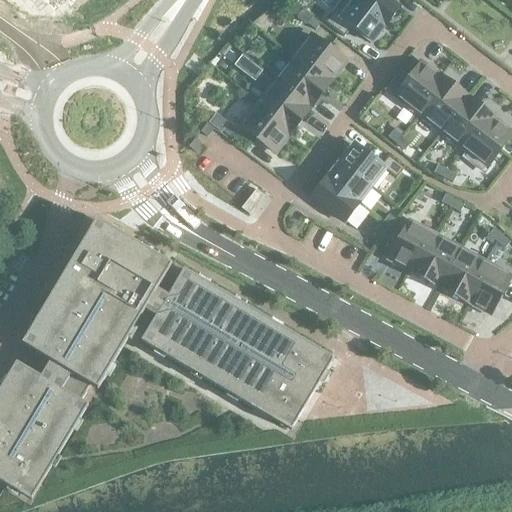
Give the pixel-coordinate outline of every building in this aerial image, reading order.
[(342,0),(324,23),(344,38),(352,29),(372,44),(386,25),(353,0),(342,0)] [(353,0),(386,25),(401,6),(392,0),(353,0)] [(312,18),(307,24),(315,31),(320,24),(312,17),(312,18)] [(313,34),(290,63),(307,77),(315,67),(333,81),(347,62),(313,34)] [(242,57),(235,67),(241,71),(248,61),(242,57)] [(400,69),(384,90),(392,97),(391,98),(422,122),(437,102),(427,94),(441,76),(421,60),(409,76),(400,69)] [(290,63),(276,81),(311,109),(333,81),(315,67),(307,77),(290,63)] [(437,102),(422,122),(439,135),(469,97),(444,78),(441,76),(427,94),(437,102)] [(272,122),(289,136),(311,109),(276,81),(264,96),(281,110),(272,122)] [(241,126),(276,153),(289,136),(272,122),(281,110),(264,96),(241,126)] [(469,97),(439,135),(456,148),(471,129),(482,137),(496,118),(469,97)] [(471,129),(456,148),(464,154),(461,158),(484,176),(489,170),(488,169),(511,138),(511,130),(496,118),(482,137),(471,129)] [(207,124),(200,132),(207,138),(214,129),(207,124)] [(228,125),(222,132),(231,139),(236,132),(228,125)] [(393,131),(387,138),(396,145),(401,138),(393,131)] [(401,138),(396,145),(404,151),(409,144),(401,138)] [(195,139),(188,148),(195,153),(202,144),(195,139)] [(353,142),(338,162),(373,189),(386,172),(396,179),(404,169),(388,156),(381,165),(353,142)] [(338,162),(324,179),(360,206),(373,189),(338,162)] [(437,166),(433,173),(443,178),(447,171),(437,166)] [(447,171),(443,178),(452,183),(456,176),(447,171)] [(310,198),(345,225),(360,206),(324,179),(310,198)] [(241,209),(249,215),(264,196),(256,190),(241,209)] [(445,196),(441,203),(450,208),(454,201),(445,196)] [(454,201),(450,208),(459,213),(463,206),(454,201)] [(388,215),(382,223),(389,229),(395,220),(388,215)] [(408,219),(385,261),(407,273),(419,252),(431,258),(442,237),(408,219)] [(16,364),(0,390),(0,483),(6,487),(8,488),(31,502),(87,406),(80,402),(89,386),(97,390),(132,331),(140,336),(137,341),(291,432),(297,421),(333,360),(184,271),(179,279),(168,272),(171,266),(96,222),(78,251),(57,287),(22,346),(30,351),(20,367),(16,364)] [(382,223),(375,232),(382,237),(389,229),(382,223)] [(494,229),(488,235),(496,242),(502,236),(494,229)] [(502,236),(496,242),(504,249),(509,243),(502,236)] [(419,252),(407,273),(438,290),(461,247),(442,237),(431,258),(419,252)] [(461,247),(438,290),(461,302),(468,306),(480,285),(469,279),(480,258),(461,247)] [(480,285),(468,306),(490,318),(511,278),(511,275),(480,258),(469,279),(480,285)]
